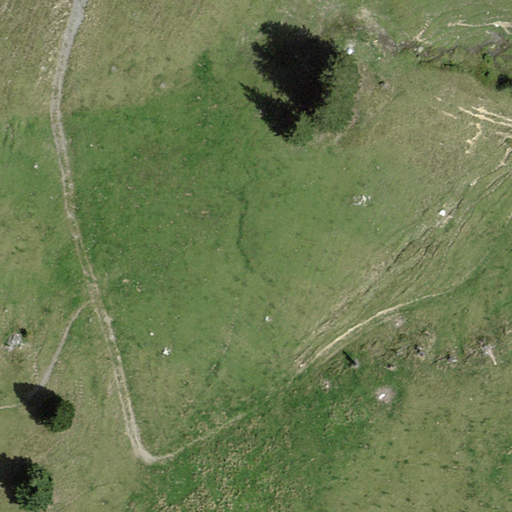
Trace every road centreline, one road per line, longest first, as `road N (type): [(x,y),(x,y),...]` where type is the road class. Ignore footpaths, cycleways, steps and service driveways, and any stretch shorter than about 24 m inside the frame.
road 1 (track): [(511,224),(479,271),(356,333),(213,438),(163,459),(139,449),(96,297)]
road 2 (track): [(96,297),(61,131),(62,64),(81,0)]
